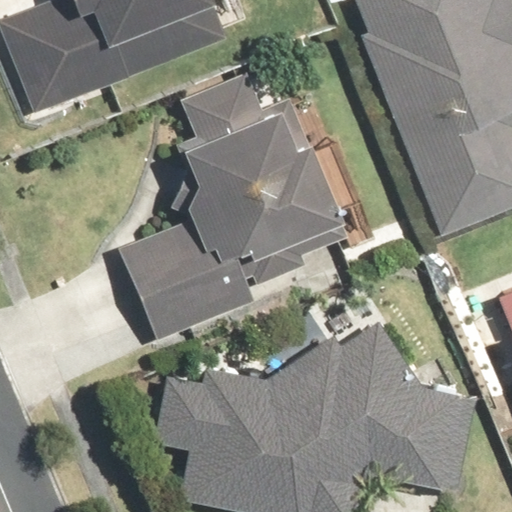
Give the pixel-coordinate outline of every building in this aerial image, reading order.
[(47,0),(0,19),(0,28),(33,110),(230,31),(216,0),(47,0)] [(361,34),(439,235),(511,206),(511,0),(359,0),(371,30),(361,34)] [(115,249),(153,342),(258,299),(252,285),(308,262),(304,252),(351,233),(295,96),(264,108),(249,70),(182,97),(195,129),(182,134),(200,179),(192,203),(193,217),(115,249)] [(511,287),(494,296),(511,336),(511,287)] [(203,382),(166,373),(150,444),(188,453),(179,495),(252,511),(359,511),(370,507),(358,484),(365,471),(458,487),(473,402),(425,393),(383,323),(345,346),(339,335),(269,376),(208,362),(203,382)]
